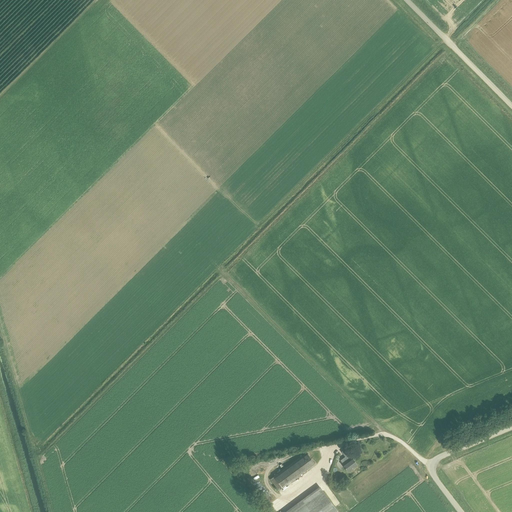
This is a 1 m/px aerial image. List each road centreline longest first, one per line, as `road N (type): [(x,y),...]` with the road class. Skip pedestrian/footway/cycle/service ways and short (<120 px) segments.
road 1 (unclassified): [(511,106),(406,0)]
road 2 (unclassified): [(460,511),(432,461),(511,426)]
